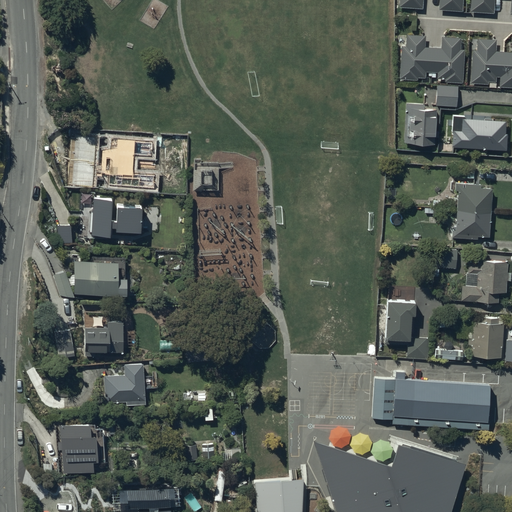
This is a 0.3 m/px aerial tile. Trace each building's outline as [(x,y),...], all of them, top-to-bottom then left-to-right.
[(398,0),(398,7),(422,9),(422,0),(438,0),(438,10),(462,12),(462,0),(398,0)] [(511,0),(470,0),(469,12),(493,13),(493,0),(510,0),(509,15),(511,14),(511,0)] [(405,46),(400,46),(399,80),(417,80),(417,78),(424,78),(424,72),(426,72),(426,76),(429,76),(430,72),(431,72),(430,76),(435,77),(435,72),(437,73),(436,79),(444,79),(444,82),(462,83),(464,49),(460,49),(460,38),(441,37),(441,48),(424,47),(425,36),(406,35),(405,46)] [(476,50),(472,50),(470,83),(487,84),(487,82),(489,82),(489,88),(496,88),(497,81),(495,81),(496,77),(499,77),(499,87),(511,87),(511,39),(511,40),(511,52),(495,51),(495,40),(477,39),(476,50)] [(457,86),(436,85),(435,105),(456,106),(457,86)] [(423,104),(406,103),(403,143),(433,144),(434,138),(437,138),(438,132),(434,132),(436,109),(423,108),(423,104)] [(451,132),(450,147),(505,151),(506,134),(504,133),(505,121),(464,119),(464,116),(452,115),(451,132)] [(188,137),(178,138),(178,152),(188,151),(188,137)] [(134,150),(98,148),(97,168),(89,168),(88,186),(114,188),(114,187),(132,188),(134,150)] [(67,150),(56,153),(60,166),(71,163),(67,150)] [(200,158),(194,158),(194,170),(193,170),(193,191),(213,191),(216,197),(219,194),(218,191),(218,169),(232,168),(232,163),(218,163),(218,162),(200,162),(200,158)] [(488,236),(490,189),(480,188),(480,184),(454,183),(453,191),(456,191),(455,230),(451,230),(451,238),(476,239),(476,236),(488,236)] [(116,200),(117,195),(94,194),(93,211),(91,211),(89,233),(92,233),(91,238),(92,238),(92,240),(114,241),(114,235),(143,237),(146,202),(116,200)] [(455,268),(455,250),(434,249),(434,267),(455,268)] [(92,262),(74,261),(73,295),(126,296),(127,279),(124,279),(125,257),(92,256),(92,262)] [(464,285),(460,285),(460,301),(476,301),(476,302),(497,303),(498,293),(505,293),(505,281),(510,281),(510,272),(506,272),(506,261),(475,260),(475,263),(467,263),(467,272),(465,272),(464,285)] [(73,297),(65,272),(54,276),(62,301),(73,297)] [(366,275),(337,274),(334,345),(362,347),(366,275)] [(414,302),(385,301),(383,340),(406,341),(405,358),(427,359),(428,338),(408,337),(408,333),(412,333),(414,302)] [(469,357),(499,359),(502,317),(480,316),(479,320),(458,319),(457,338),(467,339),(467,346),(470,346),(469,357)] [(84,328),(84,352),(124,352),(124,322),(107,322),(107,328),(84,328)] [(280,356),(254,356),(254,386),(281,386),(281,365),(283,365),(283,359),(280,359),(280,356)] [(124,376),(104,377),(105,402),(125,401),(126,405),(144,404),(142,364),(124,365),(124,376)] [(394,377),(374,377),(372,418),(392,419),(394,377)] [(491,383),(396,379),(393,424),(489,430),(489,422),(491,383)] [(301,403),(271,402),(270,431),(300,432),(301,403)] [(90,424),(58,426),(61,474),(93,472),(93,463),(98,462),(96,436),(91,437),(90,424)] [(206,425),(194,425),(194,435),(206,435),(206,425)] [(451,511),(466,465),(402,446),(394,469),(315,441),(336,511),(451,511)] [(215,444),(201,444),(201,461),(215,461),(215,444)] [(196,446),(187,446),(186,460),(196,460),(196,446)] [(252,480),(283,480),(283,456),(252,456),(252,480)] [(304,511),(305,479),(256,482),(257,511),(304,511)] [(81,485),(81,490),(50,491),(50,511),(84,511),(83,495),(97,495),(97,485),(81,485)] [(171,506),(170,488),(128,491),(129,509),(171,506)]
